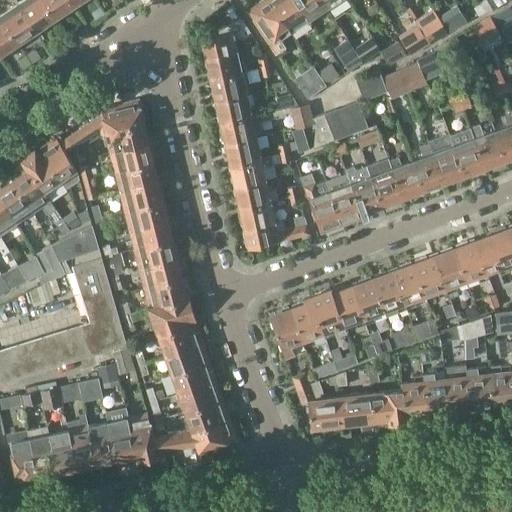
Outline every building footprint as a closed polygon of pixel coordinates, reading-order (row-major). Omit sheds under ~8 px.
[(42,0),(20,0),(18,2),(36,30),(44,24),(45,26),(55,19),(42,0)] [(42,0),(55,19),(65,13),(64,11),(71,6),(67,0),(42,0)] [(279,40),(288,33),(266,0),(249,11),(258,25),(277,52),(284,48),(279,40)] [(266,0),(288,33),(307,20),(298,6),(296,7),(291,0),(266,0)] [(325,8),(319,0),(291,0),(296,7),(298,6),(307,20),(325,8)] [(319,0),(325,8),(337,0),(319,0)] [(495,5),(492,0),(480,0),(478,1),(485,11),(495,5)] [(0,14),(0,16),(19,44),(28,38),(27,36),(36,30),(18,2),(0,14)] [(511,23),(504,9),(490,15),(499,32),(511,25),(511,23)] [(447,32),(436,15),(418,26),(419,28),(429,43),(447,32)] [(472,25),(473,27),(481,42),(499,32),(490,15),(472,25)] [(0,53),(7,49),(8,51),(19,44),(0,16),(0,53)] [(206,56),(206,58),(237,51),(234,39),(241,38),(242,39),(251,34),(240,17),(218,32),(219,35),(202,39),(204,46),(202,49),(203,54),(206,56)] [(411,55),(429,43),(419,28),(401,39),(409,52),(411,55)] [(352,48),(356,54),(361,62),(377,52),(367,38),(352,48)] [(398,41),(378,54),(386,66),(406,54),(398,41)] [(208,68),(211,79),(220,77),(221,79),(231,77),(230,75),(242,72),(247,71),(245,63),(240,64),(237,51),(206,58),(206,59),(204,63),(205,67),(208,68)] [(260,67),(269,65),(267,57),(258,59),(260,67)] [(417,62),(396,71),(406,92),(425,84),(422,76),(417,62)] [(330,63),(315,73),(321,81),(324,85),(325,84),(338,75),(330,63)] [(262,76),(270,74),(271,74),(269,65),(260,67),(262,76)] [(311,66),(294,78),(307,98),(326,85),(325,84),(324,85),(321,81),(315,73),(311,66)] [(363,99),(386,91),(387,91),(382,77),(379,70),(355,79),(363,99)] [(382,77),(387,91),(389,99),(406,92),(396,71),(382,77)] [(246,93),(244,81),(242,72),(230,75),(231,77),(221,79),(220,77),(211,79),(213,89),(211,93),(212,97),(215,99),(215,100),(246,93)] [(504,94),(501,85),(493,88),(496,97),(504,94)] [(218,111),(220,122),(229,120),(228,116),(239,114),(239,118),(251,115),(246,93),(215,100),(216,101),(213,104),(215,109),(218,111)] [(273,98),(276,110),(297,105),(298,105),(291,94),(273,98)] [(460,99),(463,109),(472,105),(469,96),(460,99)] [(97,118),(69,137),(72,148),(99,131),(99,133),(107,131),(143,123),(140,114),(142,114),(138,99),(123,103),(123,104),(96,111),(97,118)] [(460,99),(450,102),(454,112),(463,109),(460,99)] [(325,113),(334,139),(368,127),(358,101),(325,113)] [(313,147),(334,139),(325,113),(312,117),(316,123),(313,147)] [(504,115),(506,122),(492,127),(505,160),(506,160),(508,161),(511,159),(511,116),(511,113),(504,115)] [(256,136),(251,115),(239,118),(239,114),(228,116),(229,120),(220,122),(223,132),(220,135),(221,140),(225,141),(225,143),(256,136)] [(148,142),(143,123),(107,131),(112,151),(148,142)] [(470,127),(479,152),(478,153),(481,161),(484,159),(487,167),(494,164),(497,166),(503,164),(503,161),(505,160),(492,127),(482,131),(479,123),(470,127)] [(448,134),(463,175),(465,174),(468,176),(473,174),(474,171),(487,167),(484,159),(481,161),(478,153),(479,152),(470,127),(448,134)] [(381,139),(377,130),(356,137),(360,147),(381,139)] [(427,140),(428,143),(437,168),(439,167),(442,175),(439,176),(441,183),(453,178),(456,180),(461,178),(462,175),(463,175),(448,134),(448,133),(427,140)] [(228,154),(230,167),(240,164),(239,161),(249,158),(249,160),(261,158),(256,136),(225,143),(225,144),(223,147),(224,152),(228,154)] [(72,148),(69,137),(60,143),(57,138),(39,150),(60,181),(65,189),(79,180),(77,171),(66,152),(72,148)] [(345,141),(336,145),(340,154),(349,151),(345,141)] [(112,151),(116,170),(153,162),(148,142),(112,151)] [(277,155),(288,153),(286,143),(274,146),(277,155)] [(437,168),(428,143),(417,147),(420,153),(410,157),(422,190),(423,190),(426,191),(432,189),(432,186),(441,183),(439,176),(442,175),(439,167),(437,168)] [(79,160),(87,158),(84,145),(76,147),(79,160)] [(340,154),(336,145),(328,148),(331,157),(340,154)] [(60,181),(39,150),(36,153),(34,150),(21,159),(28,170),(50,202),(52,201),(45,191),(60,181)] [(290,161),(288,153),(277,155),(279,163),(290,161)] [(266,179),(263,166),(271,164),(269,156),(261,158),(249,160),(249,158),(239,161),(240,164),(230,167),(232,175),(230,178),(231,183),(234,184),(234,185),(266,179)] [(399,156),(388,160),(396,183),(395,183),(398,191),(399,191),(402,197),(411,194),(415,196),(420,194),(420,191),(422,190),(410,157),(400,160),(399,156)] [(396,183),(388,160),(387,157),(366,165),(381,205),(383,204),(385,206),(391,204),(392,201),(402,197),(399,191),(398,191),(395,183),(396,183)] [(87,158),(79,160),(81,166),(88,164),(87,158)] [(116,170),(121,190),(157,181),(153,162),(116,170)] [(81,167),(84,177),(92,176),(90,165),(81,167)] [(345,168),(346,172),(356,198),(357,197),(360,205),(357,206),(358,211),(359,211),(362,218),(369,216),(367,210),(371,209),(373,211),(379,209),(380,205),(381,205),(366,165),(355,169),(354,165),(345,168)] [(34,213),(50,202),(28,170),(12,181),(34,213)] [(356,198),(346,172),(325,180),(326,182),(339,218),(340,218),(343,219),(348,218),(349,215),(358,211),(357,206),(360,205),(357,197),(356,198)] [(338,219),(339,218),(326,182),(314,186),(310,174),(301,177),(308,198),(318,226),(328,222),(331,224),(337,222),(338,219)] [(92,176),(84,177),(90,199),(98,197),(92,176)] [(237,197),(239,207),(249,205),(250,209),(260,207),(259,204),(271,202),(278,200),(276,189),(268,191),(266,179),(234,185),(234,187),(232,190),(234,195),(237,197)] [(12,181),(0,188),(0,198),(16,225),(34,213),(12,181)] [(162,200),(157,182),(157,181),(121,190),(126,209),(162,200)] [(287,198),(298,196),(295,186),(284,188),(287,198)] [(300,203),(298,196),(287,198),(289,206),(300,203)] [(0,235),(16,225),(0,198),(0,235)] [(126,209),(127,210),(131,230),(167,221),(162,200),(126,209)] [(244,227),(244,228),(275,222),(271,202),(259,204),(260,207),(250,209),(249,205),(239,207),(241,217),(239,221),(241,226),(244,227)] [(92,207),(95,217),(102,215),(99,205),(92,207)] [(64,234),(71,230),(64,218),(57,208),(50,213),(64,234)] [(90,220),(87,210),(78,214),(83,224),(90,220)] [(73,211),(64,218),(71,230),(82,224),(73,211)] [(102,215),(95,217),(98,229),(105,227),(102,215)] [(277,230),(275,222),(244,228),(244,229),(242,232),(243,239),(247,239),(248,247),(280,240),(280,239),(299,235),(298,234),(307,233),(303,216),(292,218),(294,226),(277,230)] [(131,230),(136,248),(172,239),(167,221),(131,230)] [(54,253),(58,260),(68,257),(100,248),(93,223),(50,244),(54,253)] [(494,233),(475,240),(487,272),(498,268),(500,274),(510,270),(508,264),(511,262),(511,241),(507,228),(505,229),(504,227),(494,231),(494,233)] [(177,259),(172,239),(136,248),(141,268),(177,259)] [(489,278),(487,272),(475,240),(466,243),(465,241),(455,245),(456,247),(454,248),(466,280),(478,275),(480,281),(489,278)] [(42,272),(36,275),(40,284),(64,272),(58,260),(54,253),(50,244),(40,249),(51,268),(42,272)] [(106,257),(119,253),(117,247),(112,249),(111,244),(103,246),(106,257)] [(441,252),(434,255),(448,292),(449,297),(458,294),(455,284),(466,280),(454,248),(452,249),(451,246),(441,250),(441,252)] [(113,296),(100,248),(68,257),(83,305),(113,296)] [(36,258),(42,272),(51,268),(40,249),(36,251),(38,255),(35,256),(36,258)] [(111,276),(119,274),(124,273),(122,266),(125,265),(122,254),(106,258),(111,276)] [(415,261),(413,262),(425,295),(436,291),(438,296),(448,292),(434,255),(426,258),(425,255),(414,259),(415,261)] [(35,256),(18,265),(27,280),(36,275),(42,272),(36,258),(35,256)] [(141,268),(141,269),(146,288),(182,279),(177,259),(141,268)] [(406,308),(427,301),(425,295),(413,262),(411,263),(410,261),(400,264),(401,267),(393,270),(406,308)] [(5,282),(9,289),(27,280),(18,265),(1,275),(5,282)] [(375,276),(373,277),(385,309),(395,306),(398,312),(406,308),(393,270),(386,273),(385,271),(374,275),(375,276)] [(0,274),(0,293),(9,289),(5,282),(1,275),(0,274)] [(119,274),(111,276),(116,290),(123,288),(119,274)] [(373,314),(385,309),(373,277),(370,278),(369,276),(359,280),(360,282),(351,285),(365,322),(374,319),(373,314)] [(182,279),(146,288),(150,306),(148,306),(149,309),(189,298),(189,296),(186,297),(182,279)] [(55,299),(49,280),(28,290),(33,306),(55,299)] [(511,282),(511,280),(503,283),(507,294),(511,292),(511,282)] [(334,291),(331,292),(343,325),(354,321),(356,326),(365,322),(351,285),(344,287),(344,286),(333,290),(334,291)] [(345,332),(343,325),(331,292),(330,289),(310,296),(323,332),(325,338),(324,338),(325,340),(345,332)] [(127,345),(113,296),(83,305),(88,321),(98,353),(111,349),(127,345)] [(293,307),(291,308),(302,340),(312,336),(315,343),(325,340),(324,338),(325,338),(323,332),(310,296),(304,299),(305,302),(303,303),(302,301),(292,305),(293,307)] [(123,317),(131,315),(141,311),(137,298),(119,304),(123,317)] [(149,309),(157,331),(195,320),(189,298),(149,309)] [(447,317),(455,314),(451,303),(443,306),(447,317)] [(291,344),(302,340),(291,308),(286,309),(285,307),(276,310),(277,313),(269,315),(283,353),(293,350),(291,344)] [(511,307),(495,310),(497,331),(511,328),(511,307)] [(491,312),(480,316),(462,323),(464,339),(477,335),(482,334),(492,331),(491,312)] [(131,315),(123,317),(127,331),(135,328),(131,315)] [(433,319),(412,326),(417,340),(438,333),(433,319)] [(201,342),(200,339),(195,324),(197,324),(195,320),(157,331),(165,355),(201,342)] [(0,382),(98,353),(88,321),(0,348),(0,382)] [(417,340),(412,326),(411,322),(402,326),(408,344),(417,340)] [(461,338),(458,325),(439,331),(442,340),(461,338)] [(372,344),(376,356),(390,351),(386,339),(380,341),(377,331),(368,334),(372,344)] [(478,345),(477,335),(464,339),(463,346),(465,358),(473,357),(472,346),(478,345)] [(208,361),(201,342),(165,355),(172,374),(208,361)] [(420,343),(407,348),(409,352),(421,351),(420,343)] [(376,356),(372,344),(362,348),(366,359),(376,356)] [(139,364),(146,361),(143,349),(135,352),(139,364)] [(430,350),(421,351),(422,363),(431,362),(430,350)] [(353,353),(333,360),(336,370),(357,362),(353,353)] [(333,360),(313,368),(316,377),(336,370),(333,360)] [(146,361),(139,364),(142,375),(150,372),(146,361)] [(172,374),(178,391),(214,378),(208,361),(172,374)] [(487,366),(488,371),(492,406),(493,406),(493,408),(506,407),(506,404),(511,403),(511,399),(508,364),(487,366)] [(490,406),(492,406),(488,371),(475,372),(474,365),(466,366),(471,409),(479,408),(479,410),(490,408),(490,406)] [(456,375),(445,376),(449,411),(452,411),(452,413),(463,412),(463,410),(471,409),(466,366),(455,367),(456,375)] [(377,370),(368,371),(369,382),(378,381),(377,370)] [(337,386),(346,385),(345,371),(336,374),(337,386)] [(432,373),(423,374),(427,414),(435,413),(436,415),(447,414),(446,411),(449,411),(445,376),(445,371),(432,373)] [(292,376),(295,385),(306,381),(303,372),(292,376)] [(423,374),(422,374),(412,375),(413,379),(399,381),(399,384),(400,384),(401,388),(403,388),(406,416),(409,416),(409,418),(420,417),(419,415),(427,414),(423,374)] [(98,378),(77,382),(81,398),(82,402),(102,397),(98,378)] [(178,391),(186,411),(221,399),(214,378),(178,391)] [(307,403),(310,427),(328,425),(328,427),(338,426),(338,424),(342,424),(338,395),(322,397),(321,391),(317,381),(307,384),(306,381),(295,385),(302,403),(307,403)] [(62,402),(81,398),(77,382),(59,386),(62,402)] [(19,394),(22,406),(41,402),(39,390),(37,385),(26,387),(27,392),(19,394)] [(59,386),(39,390),(41,402),(43,410),(63,406),(62,402),(59,386)] [(150,400),(158,398),(154,387),(146,390),(150,400)] [(407,421),(406,416),(403,388),(401,388),(382,390),(370,391),(374,420),(388,418),(389,423),(407,421)] [(370,391),(338,395),(342,424),(359,422),(359,424),(371,422),(371,420),(374,420),(370,391)] [(0,415),(23,410),(22,406),(19,394),(0,397),(0,415)] [(162,410),(158,398),(150,400),(154,413),(162,410)] [(228,418),(221,399),(186,411),(193,430),(228,418)] [(198,444),(193,430),(186,411),(173,414),(178,430),(165,434),(169,449),(198,444)] [(66,422),(67,430),(75,469),(96,464),(87,427),(84,414),(78,415),(79,419),(66,422)] [(135,456),(136,462),(162,457),(160,450),(169,449),(165,434),(153,437),(150,421),(148,421),(147,415),(128,420),(136,456),(135,456)] [(162,417),(155,419),(158,430),(164,429),(162,417)] [(116,460),(135,456),(136,456),(128,420),(128,418),(108,422),(116,460)] [(193,430),(198,444),(200,450),(221,443),(222,443),(236,438),(231,424),(230,424),(228,418),(193,430)] [(96,464),(116,460),(108,422),(87,427),(96,464)] [(26,430),(36,477),(56,473),(48,434),(46,426),(26,430)] [(7,443),(15,481),(36,477),(26,430),(26,429),(6,433),(7,443)] [(67,430),(48,434),(56,473),(75,469),(67,430)] [(481,498),(482,511),(505,511),(504,497),(494,498),(494,497),(481,498)] [(468,500),(469,501),(459,502),(460,511),(482,511),(481,498),(468,500)] [(460,511),(459,502),(450,503),(450,502),(437,503),(437,511),(460,511)] [(415,507),(415,511),(437,511),(437,503),(424,505),(424,506),(415,507)]
